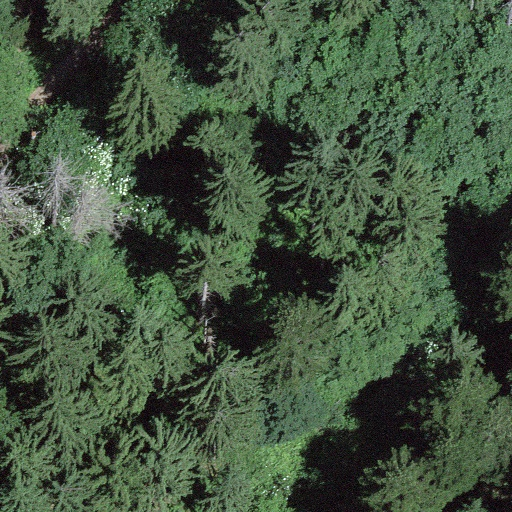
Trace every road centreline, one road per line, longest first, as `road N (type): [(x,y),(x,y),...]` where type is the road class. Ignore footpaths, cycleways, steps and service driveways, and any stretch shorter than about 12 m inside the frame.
road 1 (track): [(511,245),(343,511)]
road 2 (track): [(130,0),(0,122)]
